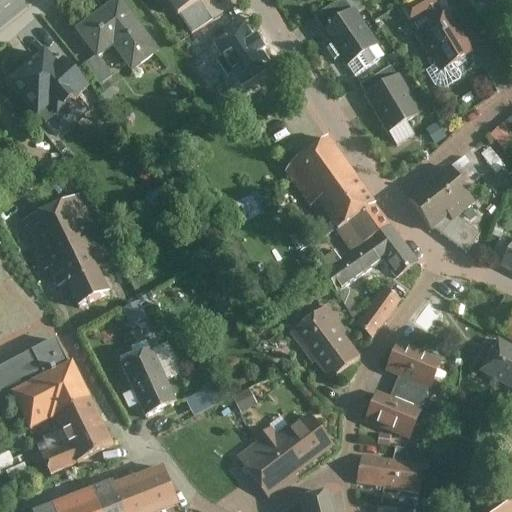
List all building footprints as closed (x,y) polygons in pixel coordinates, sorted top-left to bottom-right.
[(162,53),(123,0),(118,0),(77,30),(100,60),(115,47),(135,73),(162,53)] [(172,0),(181,15),(204,0),(172,0)] [(348,0),(318,20),(326,32),(359,10),(352,0),(348,0)] [(421,0),(407,9),(416,24),(444,8),(438,0),(421,0)] [(382,46),(359,10),(326,32),(348,67),(382,46)] [(459,13),(419,35),(442,77),(482,55),(459,13)] [(48,51),(10,85),(41,119),(54,108),(62,116),(94,88),(67,60),(61,65),(48,51)] [(363,87),(369,97),(402,78),(396,67),(363,87)] [(402,78),(369,97),(392,136),(425,117),(402,78)] [(511,118),(493,136),(507,150),(511,145),(511,118)] [(441,123),(430,129),(438,143),(449,136),(441,123)] [(380,206),(331,139),(295,166),(343,233),(380,206)] [(493,147),(484,153),(501,176),(510,170),(493,147)] [(451,169),(410,202),(432,232),(435,230),(450,218),(454,222),(459,218),(476,205),(451,169)] [(113,264),(80,196),(27,222),(60,290),(70,285),(82,310),(116,296),(102,270),(113,264)] [(380,206),(343,233),(359,255),(379,240),(396,228),(380,206)] [(405,276),(422,264),(396,228),(379,240),(394,261),(405,276)] [(332,275),(345,295),(394,261),(379,240),(359,255),(332,275)] [(377,340),(404,302),(387,290),(360,328),(377,340)] [(511,297),(508,296),(492,327),(511,336),(511,297)] [(126,309),(132,325),(149,320),(143,304),(126,309)] [(331,310),(293,336),(316,367),(319,365),(334,386),(366,358),(331,310)] [(488,346),(479,360),(486,364),(481,372),(511,390),(511,348),(499,342),(494,350),(488,346)] [(447,362),(403,344),(390,375),(400,380),(431,392),(434,394),(447,362)] [(71,368),(58,345),(0,372),(0,407),(15,401),(32,435),(58,423),(71,448),(44,459),(53,478),(117,449),(76,365),(71,368)] [(179,406),(154,352),(122,366),(147,421),(179,406)] [(392,399),(423,412),(431,392),(400,380),(392,399)] [(197,419),(227,404),(219,386),(188,401),(197,419)] [(235,398),(244,416),(261,407),(252,390),(235,398)] [(392,399),(381,394),(368,425),(414,444),(427,413),(423,412),(392,399)] [(273,505),(302,483),(299,478),(336,450),(312,418),(275,446),(269,439),(241,460),(273,505)] [(396,450),(394,462),(421,466),(423,454),(396,450)] [(0,473),(0,474),(18,465),(11,453),(0,458),(0,473)] [(363,457),(361,472),(425,482),(427,467),(421,466),(394,462),(363,457)] [(12,477),(18,484),(32,471),(25,465),(12,477)] [(179,511),(165,471),(141,480),(152,511),(179,511)] [(423,497),(425,482),(361,472),(358,487),(423,497)] [(152,511),(141,480),(115,489),(123,511),(152,511)] [(123,511),(115,489),(95,497),(100,511),(123,511)] [(100,511),(95,497),(75,504),(77,511),(100,511)] [(336,511),(334,498),(304,505),(305,511),(336,511)]
